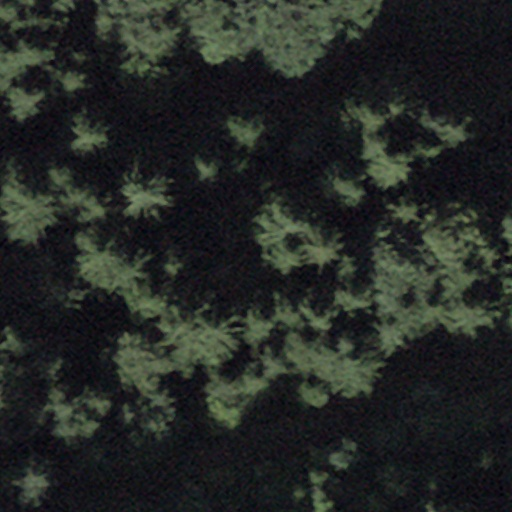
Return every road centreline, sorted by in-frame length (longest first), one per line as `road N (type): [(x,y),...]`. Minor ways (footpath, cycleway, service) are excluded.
road 1 (track): [(0,141),(213,86),(511,50)]
road 2 (track): [(107,511),(384,394),(511,372)]
